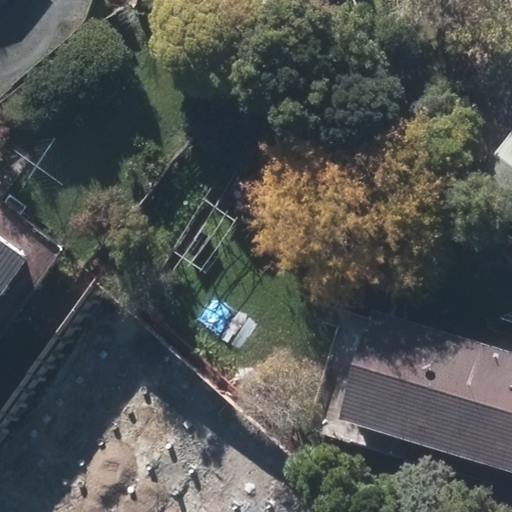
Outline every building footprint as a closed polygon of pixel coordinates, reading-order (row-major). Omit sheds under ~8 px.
[(511,0),(503,0),(511,19),(511,0)] [(511,141),(470,197),(511,227),(511,141)] [(0,249),(0,311),(30,271),(0,249)] [(511,370),(373,326),(340,430),(511,485),(511,370)] [(309,511),(265,495),(258,511),(205,511),(191,507),(189,511),(309,511)]
